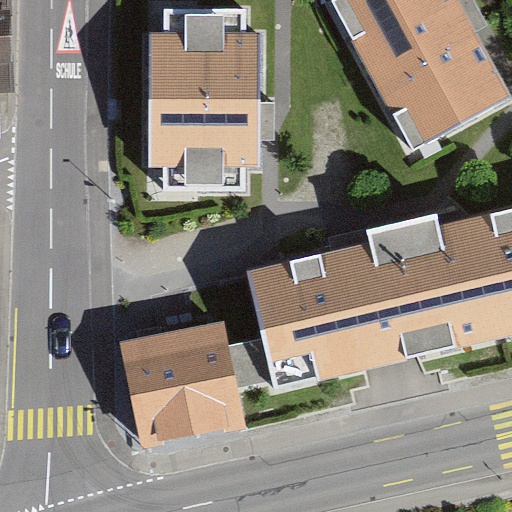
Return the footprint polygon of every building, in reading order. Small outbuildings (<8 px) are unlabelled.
[(0,0),(0,98),(10,98),(4,0),(0,0)] [(413,150),(511,99),(478,37),(469,19),(460,2),(458,0),(335,0),(334,1),(413,150)] [(473,0),(464,0),(460,2),(469,19),(478,37),(485,33),(490,31),(473,0)] [(247,200),(247,175),(262,175),(262,145),(262,125),(262,107),(263,38),(248,38),(249,15),(166,14),(165,37),(151,37),(150,174),(164,174),(164,199),(247,200)] [(277,107),(262,107),(262,125),(262,145),(273,145),(277,145),(277,118),(277,107)] [(272,389),(275,399),(396,372),(511,346),(511,218),(440,235),(438,226),(368,242),(370,252),(349,257),(332,260),(248,279),(263,345),(272,389)] [(370,252),(368,242),(346,247),(330,250),(332,260),(349,257),(370,252)] [(143,452),(246,429),(239,396),(272,389),(263,345),(231,352),(225,327),(120,350),(143,452)]
